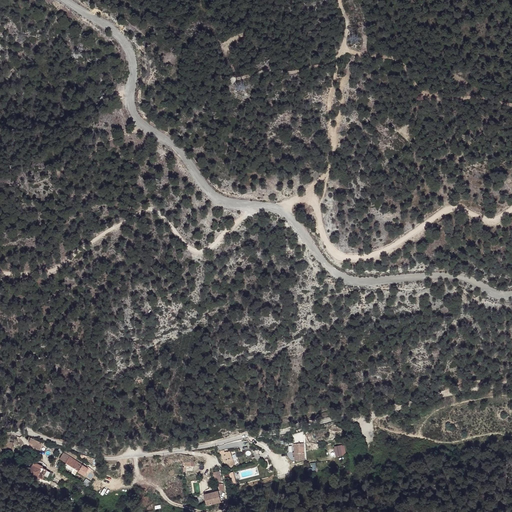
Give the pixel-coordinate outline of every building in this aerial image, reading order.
[(303,438),(302,433),(291,434),(292,444),(298,443),(299,438),(303,438)] [(344,444),(333,447),(335,457),(346,455),(344,444)] [(63,452),(59,459),(78,471),(82,464),(63,452)] [(230,456),(222,458),(225,467),(233,465),(230,456)] [(51,472),(33,463),(30,472),(47,481),(51,472)] [(233,471),(227,473),(232,487),(237,485),(233,471)] [(205,499),(211,498),(211,495),(215,494),(213,489),(205,491),(205,499)]
